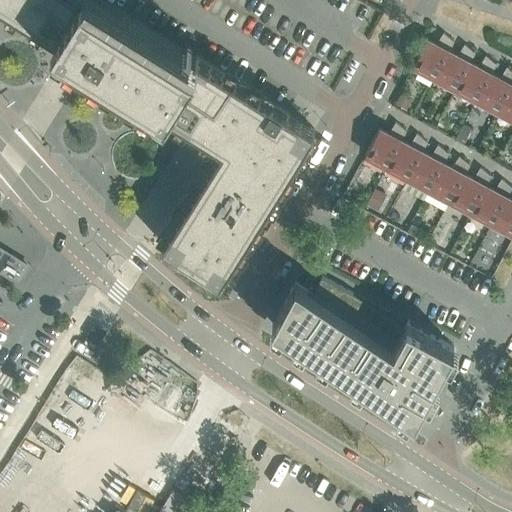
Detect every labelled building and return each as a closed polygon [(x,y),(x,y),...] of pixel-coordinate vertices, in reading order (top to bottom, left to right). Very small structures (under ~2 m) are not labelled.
[(0,0),(0,3),(81,54),(83,52),(92,58),(89,63),(221,147),(161,243),(220,280),(315,130),(196,55),(192,62),(93,0),(0,0)] [(427,38),(413,64),(435,76),(449,50),(454,41),(444,32),(438,44),(427,38)] [(449,50),(435,76),(456,87),(470,61),(470,62),(475,52),(465,44),(459,55),(449,50)] [(480,67),(470,62),(470,61),(456,87),(477,99),(491,73),(492,73),(496,64),(486,55),(480,67)] [(492,73),(491,73),(477,99),(498,110),(511,84),(511,70),(507,66),(501,78),(492,73)] [(511,84),(498,110),(511,117),(511,84)] [(390,133),(380,128),(366,154),(387,165),(401,139),(406,130),(396,122),(390,133)] [(401,139),(387,165),(408,177),(422,151),(423,151),(428,142),(417,133),(411,145),(401,139)] [(423,151),(422,151),(408,177),(430,188),(444,162),(449,153),(439,144),(432,156),(423,151)] [(444,162),(430,188),(451,199),(465,173),(465,174),(470,164),(460,156),(453,167),(444,162)] [(465,174),(465,173),(451,199),(472,211),(486,185),(491,176),(481,167),(475,179),(465,174)] [(486,185),(472,211),(493,222),(507,196),(511,187),(511,186),(502,178),(496,190),(486,185)] [(511,198),(507,196),(493,222),(511,232),(511,198)] [(0,269),(18,281),(28,266),(0,248),(0,269)] [(394,344),(296,279),(272,323),(417,418),(455,346),(408,320),(394,344)]
